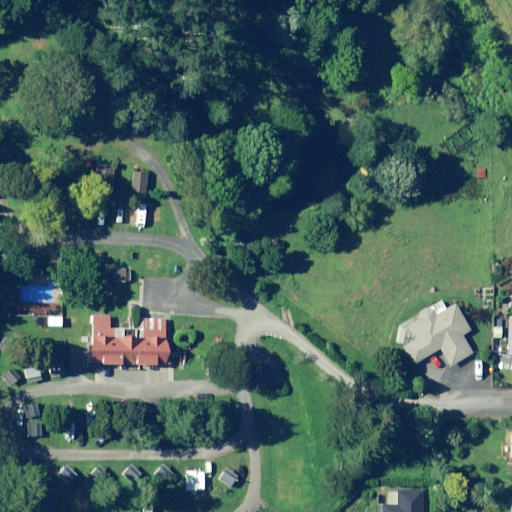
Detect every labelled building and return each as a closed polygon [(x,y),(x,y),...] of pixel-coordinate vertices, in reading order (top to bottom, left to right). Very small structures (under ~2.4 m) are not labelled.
[(102,161),(87,159),(85,188),(100,189),(102,161)] [(60,164),(45,163),(42,191),(57,193),(60,164)] [(136,167),(121,166),(118,194),(133,196),(136,167)] [(115,265),(90,265),(90,277),(115,278),(115,265)] [(442,310),(437,302),(413,315),(417,320),(403,328),(411,341),(399,348),(409,365),(437,349),(447,367),(469,354),(459,336),(467,331),(452,305),(442,310)] [(72,336),(72,351),(85,351),(85,360),(108,361),(108,354),(121,354),(120,361),(142,361),(142,354),(152,354),(152,309),(128,309),(127,337),(103,336),(103,309),(80,308),(80,336),(72,336)] [(500,328),(490,327),(489,339),(500,340),(500,328)] [(263,354),(244,354),(243,383),(263,384),(263,354)] [(35,417),(33,405),(20,407),(23,419),(35,417)] [(511,429),(494,429),(494,473),(511,473),(511,429)] [(203,473),(183,472),(183,492),(202,493),(203,473)] [(139,480),(117,479),(116,491),(139,491),(139,480)] [(419,511),(421,492),(394,491),(394,506),(373,505),(372,511),(419,511)] [(511,511),(511,493),(496,493),(496,511),(511,511)]
